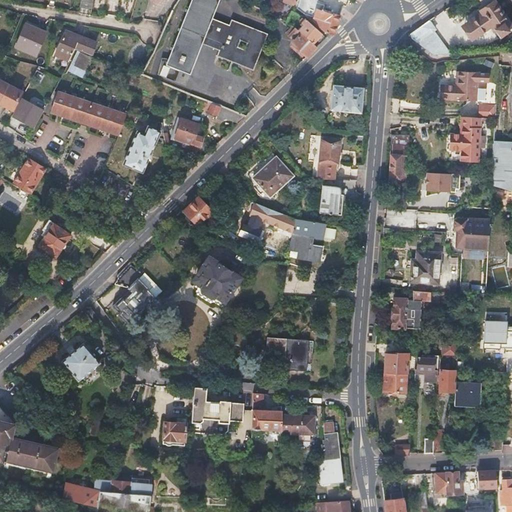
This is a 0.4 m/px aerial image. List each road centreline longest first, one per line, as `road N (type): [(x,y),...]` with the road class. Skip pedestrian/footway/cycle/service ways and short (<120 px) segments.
road 1 (secondary): [(0,363),(326,54)]
road 2 (tertiary): [(364,465),(358,354),(382,68)]
road 3 (residential): [(0,1),(153,30)]
road 4 (residential): [(511,456),(364,465)]
road 5 (track): [(511,55),(436,58),(395,32)]
